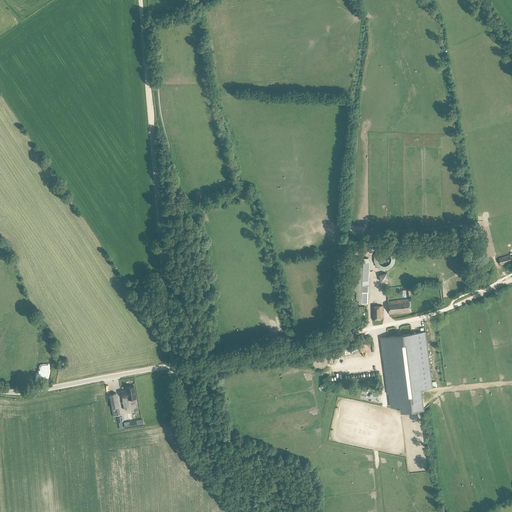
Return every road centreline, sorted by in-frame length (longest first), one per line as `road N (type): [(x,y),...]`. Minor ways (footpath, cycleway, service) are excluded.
road 1 (unclassified): [(246,511),(188,445),(173,366),(0,394)]
road 2 (track): [(142,26),(173,366)]
road 3 (track): [(181,364),(371,328)]
